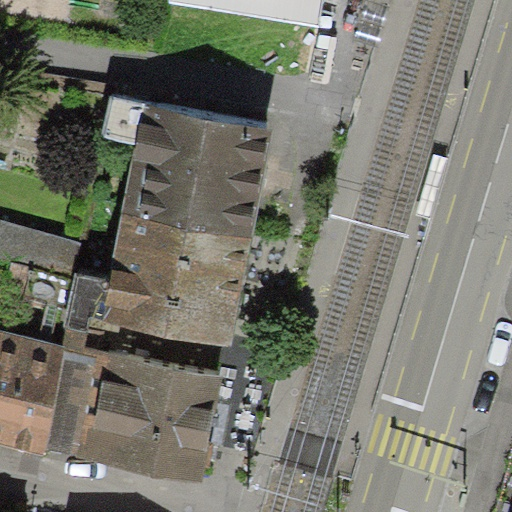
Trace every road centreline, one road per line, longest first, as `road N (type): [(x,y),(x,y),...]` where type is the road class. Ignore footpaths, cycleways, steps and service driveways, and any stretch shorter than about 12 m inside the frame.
road 1 (secondary): [(511,115),(394,511)]
road 2 (residential): [(308,117),(0,58)]
road 3 (residential): [(0,465),(176,510)]
